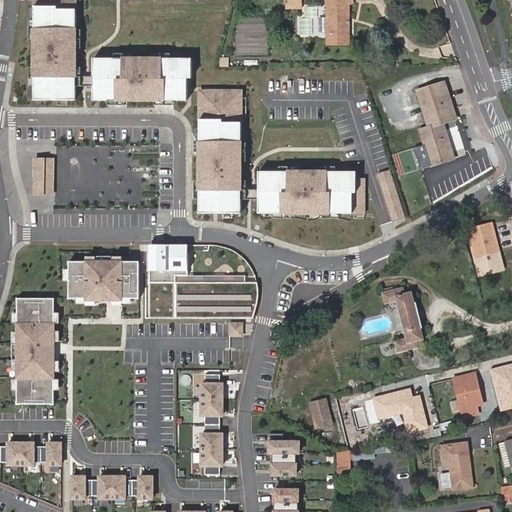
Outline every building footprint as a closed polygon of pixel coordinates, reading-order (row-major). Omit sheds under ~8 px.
[(76,0),(34,0),(35,20),(35,39),(35,67),(35,86),(35,100),(76,100),(76,86),(94,86),(94,100),(108,100),(127,100),(155,100),(174,100),(188,100),(188,78),(192,78),(192,58),(171,58),(152,58),(133,58),(114,58),(94,58),(94,76),(81,76),(76,76),(76,67),(76,48),(76,29),(76,0)] [(327,0),(328,45),(350,44),(349,2),(353,2),(352,0),(327,0)] [(420,129),(431,167),(455,160),(444,123),(455,118),(445,84),(418,92),(428,127),(420,129)] [(242,97),(242,91),(200,91),(200,133),(200,152),(200,182),(200,199),(200,213),(214,213),(241,213),(242,199),(259,199),(259,213),(274,213),(292,213),(320,213),(339,213),(355,213),(364,213),(364,180),(357,180),(357,172),(336,172),(317,172),(298,171),(280,171),(259,171),(259,190),(247,189),(242,189),(242,180),(242,161),(242,143),(242,116),(242,97)] [(54,159),(36,158),(35,193),(53,194),(54,159)] [(404,218),(389,171),(377,175),(392,222),(404,218)] [(467,232),(478,278),(504,271),(493,226),(467,232)] [(140,261),(70,261),(69,298),(87,298),(123,298),(140,298),(140,261)] [(396,341),(398,351),(419,346),(418,341),(423,339),(421,328),(423,328),(417,303),(415,304),(412,292),(406,294),(404,287),(382,293),(386,304),(397,301),(406,338),(396,341)] [(55,298),(18,298),(17,404),(54,404),(55,298)] [(232,321),(232,334),(246,334),(246,321),(232,321)] [(220,374),(205,374),(205,384),(202,383),(202,415),(205,415),(205,434),(202,434),(202,465),(205,465),(205,474),(220,474),(220,465),(223,465),(223,434),(220,434),(220,415),(223,415),(223,383),(220,384),(220,374)] [(454,379),(464,415),(478,412),(476,405),(479,404),(476,390),(479,389),(475,374),(454,379)] [(435,400),(445,398),(443,391),(438,392),(436,387),(426,389),(428,399),(434,397),(435,400)] [(318,428),(332,424),(327,401),(312,404),(318,428)] [(299,453),(299,441),(283,441),(283,434),(269,434),(269,453),(272,453),(296,453),(299,453)] [(0,461),(9,462),(9,464),(34,464),(34,462),(49,462),(49,464),(62,464),(62,442),(49,442),(49,446),(34,446),(34,443),(9,442),(9,446),(0,445),(0,461)] [(451,465),(455,490),(474,488),(467,443),(443,448),(447,466),(451,465)] [(351,447),(337,448),(338,473),(352,473),(351,447)] [(296,464),(296,453),(272,453),(272,465),(273,465),(273,464),(296,464)] [(296,475),(296,464),(273,464),(273,465),(272,465),(272,475),(296,475)] [(85,476),(72,476),(72,498),(85,498),(85,495),(100,495),(100,498),(126,498),(126,495),(140,495),(140,498),(153,498),(153,476),(140,476),(140,480),(126,480),(126,476),(100,476),(100,480),(85,480),(85,476)] [(510,494),(511,493),(511,488),(502,489),(504,501),(511,500),(510,494)] [(298,500),(298,489),(274,489),(274,501),(275,501),(275,500),(298,500)] [(298,511),(298,500),(275,500),(275,501),(274,501),(274,511),(275,511),(298,511)]
